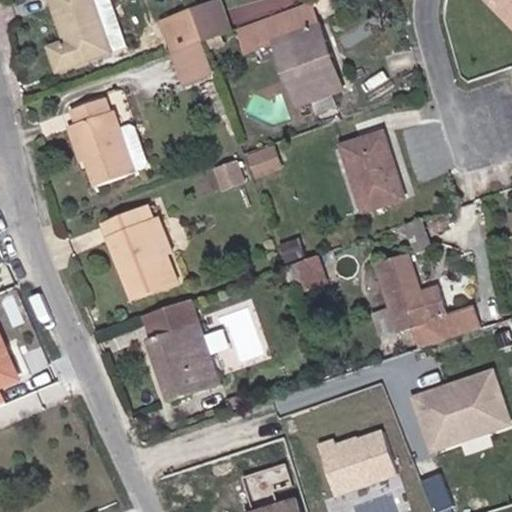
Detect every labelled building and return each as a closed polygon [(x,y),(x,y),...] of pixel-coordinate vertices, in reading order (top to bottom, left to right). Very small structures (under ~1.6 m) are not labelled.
[(101,0),(58,0),(74,44),(59,49),(68,77),(122,56),(101,0)] [(229,0),(226,0),(169,21),(192,89),(225,75),(213,42),(241,31),(229,0)] [(511,0),(494,0),(511,20),(511,0)] [(321,4),(241,31),(250,55),(279,46),(305,109),(354,91),(321,4)] [(116,100),(77,113),(81,125),(76,128),(101,189),(146,175),(116,100)] [(395,131),(347,145),(369,216),(420,201),(395,131)] [(241,160),(220,167),(227,189),(249,181),(241,160)] [(161,205),(108,226),(141,305),(193,285),(161,205)] [(322,254),(299,263),(310,290),(333,281),(322,254)] [(419,256),(383,264),(406,333),(459,318),(448,285),(431,289),(419,256)] [(200,300),(152,317),(181,405),(229,387),(200,300)] [(377,313),(385,335),(398,329),(390,308),(377,313)] [(0,313),(0,393),(32,381),(0,313)] [(511,416),(496,369),(411,398),(431,458),(511,429),(511,416)] [(381,431),(319,451),(336,500),(397,479),(381,431)] [(313,511),(310,499),(266,511),(313,511)]
